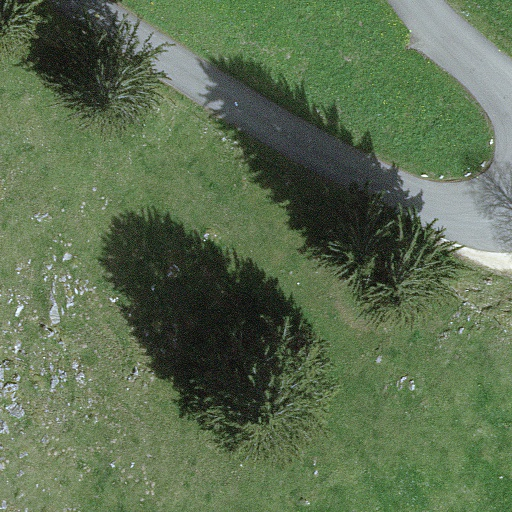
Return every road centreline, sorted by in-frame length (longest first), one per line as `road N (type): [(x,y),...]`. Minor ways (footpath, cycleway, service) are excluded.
road 1 (tertiary): [(511,205),(479,214),(409,196),(68,0)]
road 2 (tertiary): [(419,0),(511,96)]
